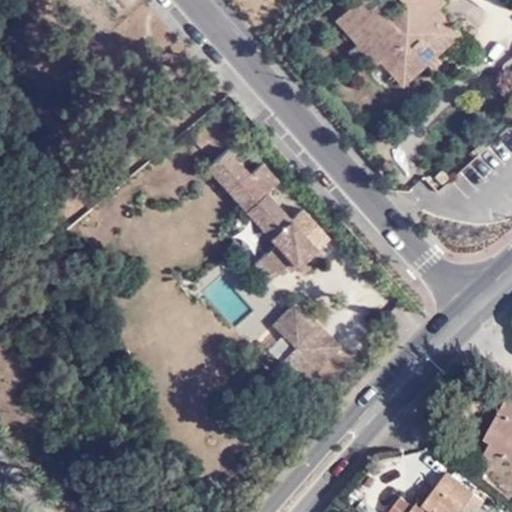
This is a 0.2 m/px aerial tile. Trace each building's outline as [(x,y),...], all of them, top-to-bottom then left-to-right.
[(408,76),(457,30),(437,11),(427,0),(399,0),(408,9),(391,24),(368,0),(359,0),(340,19),(382,64),(391,56),(408,76)] [(427,0),(437,11),(445,4),(441,0),(427,0)] [(378,68),(382,64),(340,19),(335,24),(358,48),(351,54),(358,62),(365,55),(378,68)] [(460,35),(457,30),(408,76),(391,56),(382,64),(404,88),(428,66),(431,70),(441,62),(437,57),(460,35)] [(297,266),(318,247),(329,236),(302,206),(292,216),(268,188),(280,178),(263,159),(251,171),(227,145),(205,165),(274,241),(259,255),(276,273),(291,260),(297,266)] [(323,254),(318,247),(297,266),(303,273),(323,254)] [(294,299),(283,310),(271,322),(294,344),(316,321),(298,303),(294,299)] [(316,321),(294,344),(267,373),(289,396),(340,343),(316,321)] [(511,403),(505,400),(485,438),(491,441),(484,455),(499,463),(504,457),(511,461),(511,403)] [(452,511),(456,507),(463,511),(468,511),(478,499),(442,473),(419,505),(415,501),(410,507),(396,495),(382,511),(452,511)]
